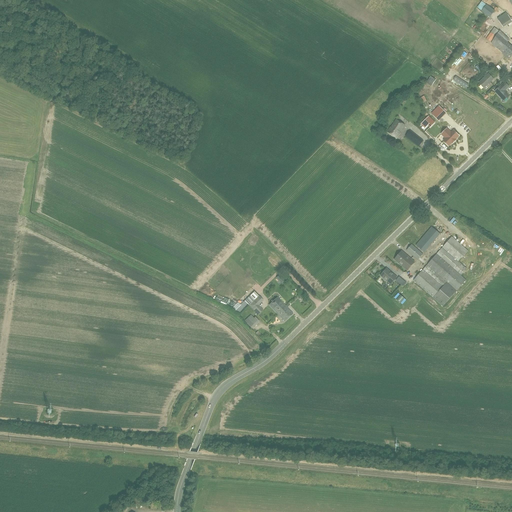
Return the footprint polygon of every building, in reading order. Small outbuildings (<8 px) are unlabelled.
[(487,11),(492,16),(495,13),(490,8),(487,11)] [(511,21),(508,15),(499,21),(503,28),(511,21)] [(486,39),(491,42),(499,30),(494,28),(486,39)] [(491,42),(509,59),(511,56),(511,46),(507,42),(510,40),(500,31),(495,38),(491,42)] [(494,79),(488,73),(478,83),(484,89),(494,79)] [(509,87),(504,82),(495,92),(504,101),(509,96),(507,94),(507,93),(505,91),(509,87)] [(440,107),(432,114),(436,118),(439,116),(440,118),(445,113),(440,107)] [(430,127),(435,123),(429,117),(421,124),(425,128),(428,125),(430,127)] [(400,132),(404,125),(396,119),(391,127),(390,127),(387,132),(396,138),(400,132)] [(447,129),(441,134),(446,139),(443,141),(449,146),(452,143),(452,144),(456,140),(456,139),(459,136),(454,130),(451,133),(447,129)] [(410,130),(405,137),(419,147),(424,141),(410,130)] [(407,249),(419,259),(442,233),(433,225),(415,246),(412,243),(407,249)] [(452,236),(443,246),(459,261),(468,250),(452,236)] [(437,299),(443,304),(450,296),(453,294),(455,292),(456,291),(461,286),(463,284),(467,280),(466,278),(461,273),(466,270),(463,264),(443,248),(441,249),(436,255),(435,255),(423,270),(419,272),(415,277),(419,283),(437,298),(437,299)] [(407,270),(415,262),(402,251),(394,259),(407,270)] [(478,278),(485,271),(480,266),(473,273),(478,278)] [(391,284),(397,277),(387,268),(381,276),(391,284)] [(245,301),(249,305),(259,295),(255,291),(245,301)] [(258,315),(264,310),(259,305),(264,301),(259,295),(249,305),(258,315)] [(285,321),(293,313),(286,306),(281,301),(278,297),(269,305),(285,321)] [(252,328),(257,324),(257,323),(259,322),(255,317),(254,318),(251,315),(245,320),(246,321),(248,324),(248,323),(252,328)]
